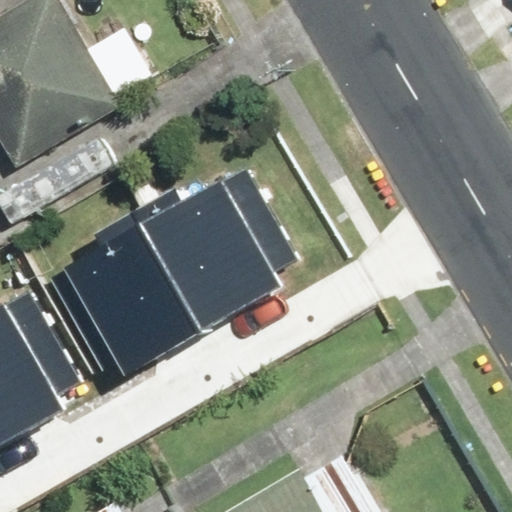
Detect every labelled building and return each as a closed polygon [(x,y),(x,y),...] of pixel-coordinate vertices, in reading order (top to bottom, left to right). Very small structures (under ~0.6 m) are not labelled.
[(0,0),(0,121),(20,158),(126,100),(168,76),(142,29),(100,53),(70,0),(48,0),(18,17),(8,0),(0,0)] [(128,169),(112,140),(8,199),(24,227),(128,169)] [(247,159),(84,256),(148,363),(311,266),(247,159)] [(24,284),(0,298),(0,443),(88,391),(24,284)] [(386,511),(357,460),(323,480),(318,471),(246,511),(214,511),(209,502),(191,511),(150,511),(139,493),(108,511),(386,511)]
